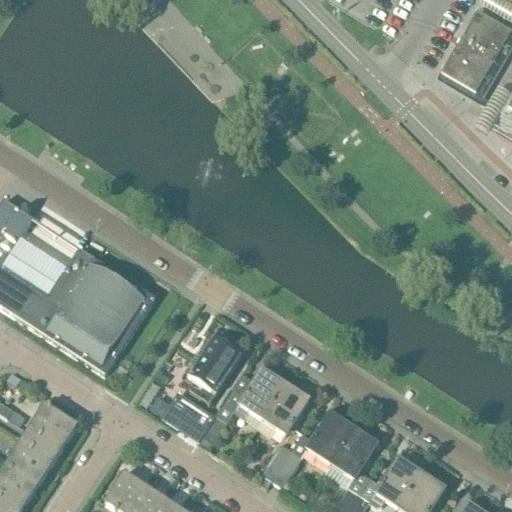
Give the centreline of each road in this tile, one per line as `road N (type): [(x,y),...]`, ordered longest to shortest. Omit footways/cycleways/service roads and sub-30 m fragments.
road 1 (residential): [(511,484),(0,154)]
road 2 (tertiary): [(511,216),(296,0)]
road 3 (residential): [(254,511),(120,424)]
road 4 (residential): [(120,424),(0,344)]
